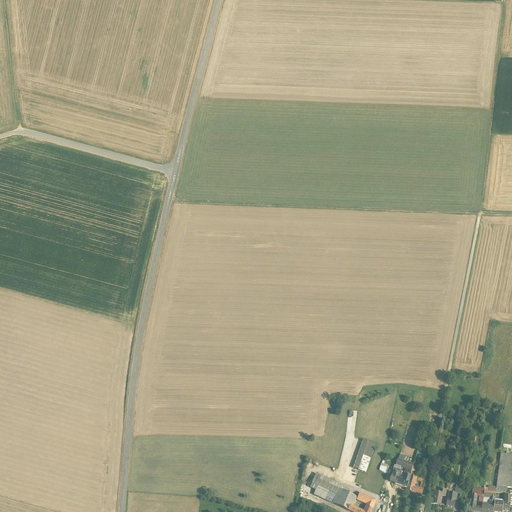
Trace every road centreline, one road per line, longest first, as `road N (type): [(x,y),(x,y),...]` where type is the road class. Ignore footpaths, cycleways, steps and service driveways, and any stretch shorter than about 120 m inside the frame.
road 1 (tertiary): [(121,511),(138,341),(218,0)]
road 2 (track): [(504,0),(480,209),(446,383)]
road 3 (track): [(511,216),(167,203)]
